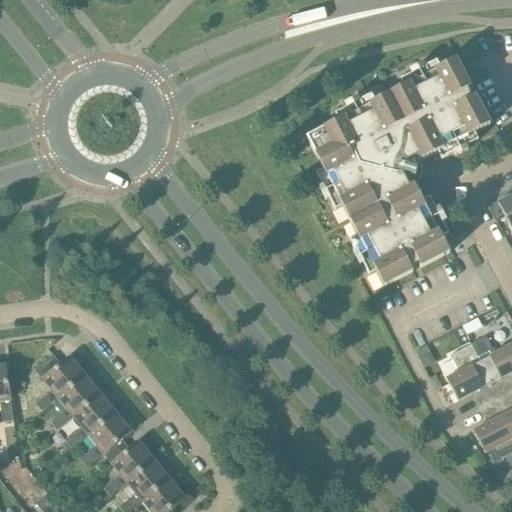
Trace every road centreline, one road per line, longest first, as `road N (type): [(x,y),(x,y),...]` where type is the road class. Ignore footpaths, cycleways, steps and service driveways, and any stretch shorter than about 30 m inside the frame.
road 1 (secondary): [(480,511),(326,365),(152,153)]
road 2 (secondary): [(119,176),(307,392),(425,511)]
road 3 (residential): [(0,318),(46,310),(85,315),(224,476),(228,493),(218,511)]
road 4 (tertiary): [(311,28),(260,30),(142,84)]
road 5 (tertiary): [(159,109),(311,28)]
road 6 (residential): [(511,286),(468,200),(475,178),(511,160)]
road 7 (tertiary): [(311,28),(455,0)]
